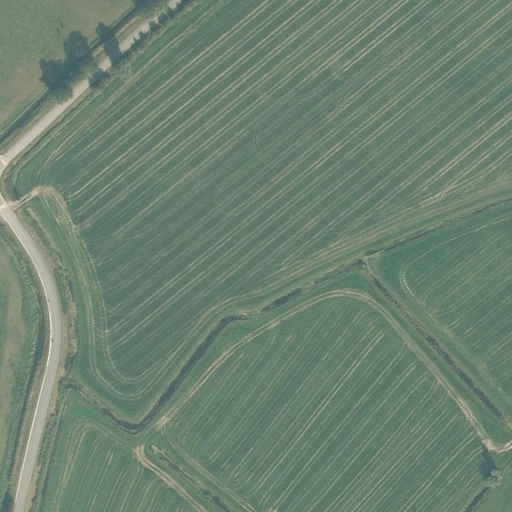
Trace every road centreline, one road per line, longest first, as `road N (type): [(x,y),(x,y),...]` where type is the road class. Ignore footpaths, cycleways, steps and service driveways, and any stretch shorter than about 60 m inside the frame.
road 1 (tertiary): [(18,511),(50,371),(53,309),(44,275),(0,205)]
road 2 (tertiary): [(0,164),(176,0)]
